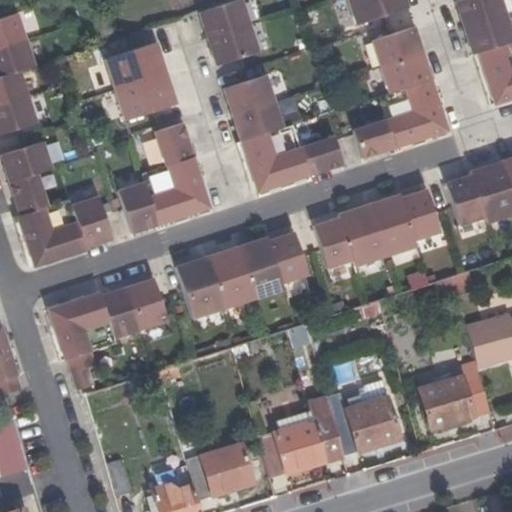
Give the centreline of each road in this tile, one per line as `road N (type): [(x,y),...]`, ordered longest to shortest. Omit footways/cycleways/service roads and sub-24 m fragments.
road 1 (residential): [(235,217),(472,141)]
road 2 (residential): [(12,290),(235,217)]
road 3 (residential): [(80,511),(12,290)]
road 4 (residential): [(235,217),(175,34)]
road 5 (secondary): [(330,511),(511,456)]
road 6 (residential): [(472,141),(424,0)]
